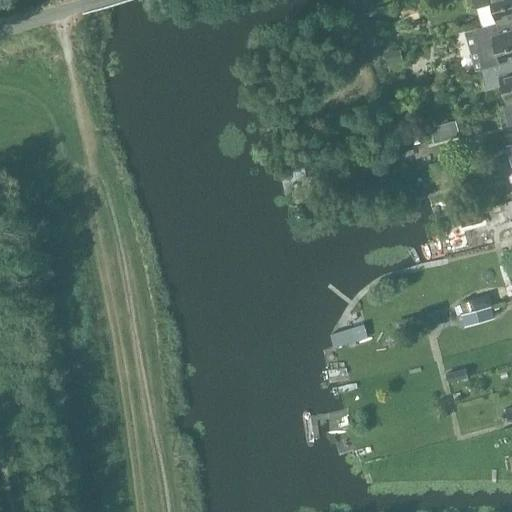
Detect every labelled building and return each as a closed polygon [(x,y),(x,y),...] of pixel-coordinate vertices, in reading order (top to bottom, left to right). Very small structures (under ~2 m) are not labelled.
[(493,4),(498,23),(511,18),(511,0),(473,0),(476,9),(493,4)] [(511,18),(498,23),(463,32),(474,71),(480,69),(481,70),(511,60),(511,18)] [(508,104),(511,102),(511,60),(481,70),(486,90),(503,85),(508,104)] [(511,124),(511,102),(508,104),(503,105),(509,126),(511,124)] [(456,120),(431,127),(435,143),(460,135),(456,120)] [(474,298),(464,301),(467,311),(469,310),(471,315),(488,310),(485,299),(475,302),(474,298)] [(471,315),(467,315),(470,327),(493,320),(490,309),(488,310),(471,315)]
